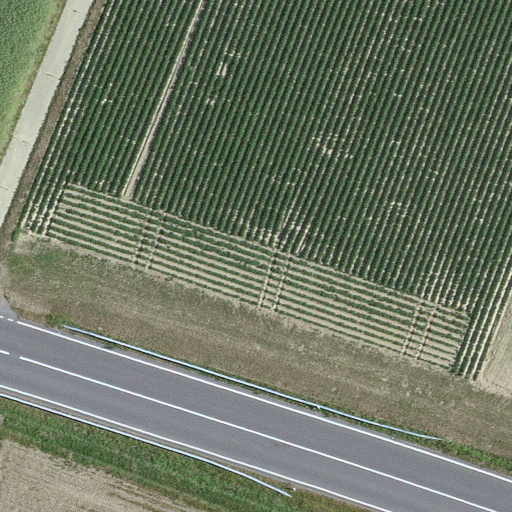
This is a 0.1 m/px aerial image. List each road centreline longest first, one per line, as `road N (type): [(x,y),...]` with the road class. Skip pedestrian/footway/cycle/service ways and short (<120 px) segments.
road 1 (secondary): [(493,511),(0,351)]
road 2 (track): [(0,198),(78,0)]
